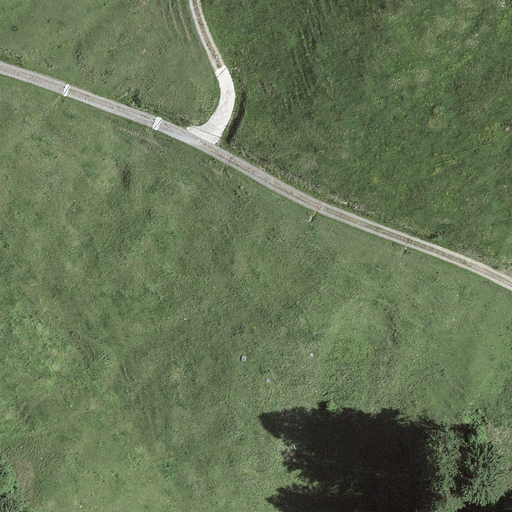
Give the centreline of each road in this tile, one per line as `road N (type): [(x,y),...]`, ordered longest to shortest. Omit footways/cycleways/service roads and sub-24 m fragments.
road 1 (track): [(511,291),(303,200),(205,144),(0,70)]
road 2 (track): [(193,0),(201,36),(227,84),(226,108),(205,144)]
